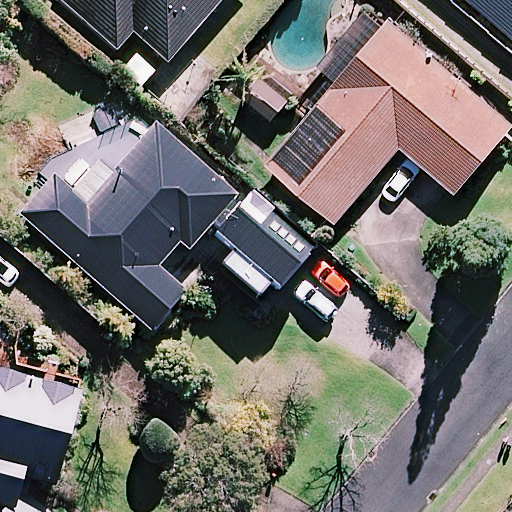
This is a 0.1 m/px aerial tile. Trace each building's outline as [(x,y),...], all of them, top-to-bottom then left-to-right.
[(227,0),(50,0),(116,57),(132,39),(167,69),(227,0)] [(511,133),(511,130),(391,26),(269,168),(336,226),(402,150),(457,198),(511,133)] [(235,206),(155,135),(87,211),(58,186),(24,224),(151,337),(185,299),(157,274),(179,249),(189,257),(235,206)] [(270,294),(277,300),(312,262),(269,222),(256,236),(237,219),(214,244),(233,261),(223,272),(259,306),(270,294)] [(85,408),(0,373),(0,511),(50,511),(45,505),(85,408)]
